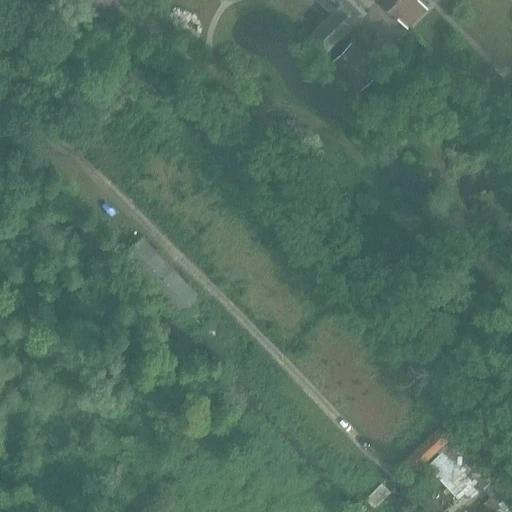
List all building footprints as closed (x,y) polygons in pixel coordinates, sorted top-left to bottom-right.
[(366,13),(352,0),(319,0),(333,13),(309,37),(326,53),(366,13)] [(427,8),(419,0),(379,0),(407,27),(427,8)] [(378,70),(352,45),(335,62),(362,87),(378,70)] [(198,297),(142,239),(124,256),(199,332),(208,323),(201,316),(190,305),(198,297)] [(122,255),(128,249),(123,245),(117,251),(122,255)] [(220,335),(211,326),(205,332),(214,341),(220,335)] [(411,472),(447,439),(439,430),(403,463),(411,472)] [(488,478),(453,440),(441,451),(443,452),(427,467),(458,500),(465,494),(475,506),(494,486),(487,478),(488,478)] [(381,483),(364,500),(373,510),(390,493),(381,483)] [(502,511),(490,498),(475,511),(502,511)]
